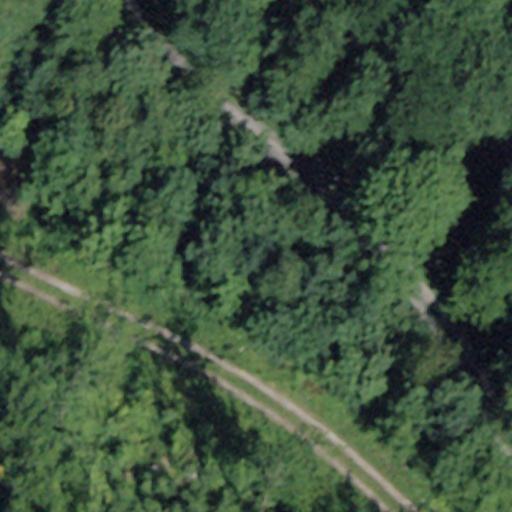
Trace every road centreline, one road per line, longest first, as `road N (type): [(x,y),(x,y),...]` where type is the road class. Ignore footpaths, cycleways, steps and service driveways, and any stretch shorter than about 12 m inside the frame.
road 1 (track): [(125,0),(175,77),(384,250),(460,347),(511,443)]
road 2 (track): [(398,511),(318,435),(237,374),(0,267)]
